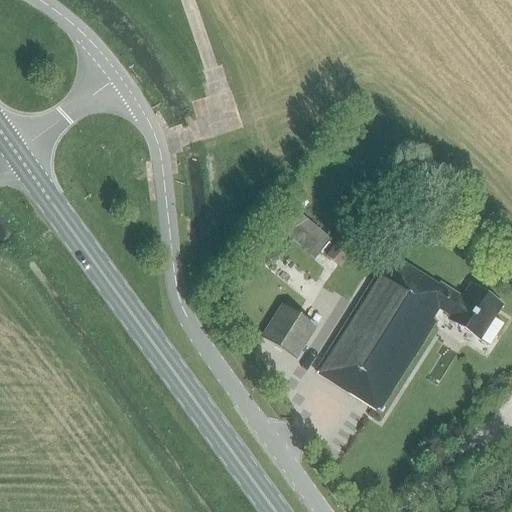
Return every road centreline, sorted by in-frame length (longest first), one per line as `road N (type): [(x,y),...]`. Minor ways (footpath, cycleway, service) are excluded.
road 1 (unclassified): [(322,511),(185,317),(158,150),(117,76)]
road 2 (primary): [(275,511),(15,155)]
road 3 (track): [(511,418),(480,433),(405,511)]
road 4 (unclassified): [(15,155),(117,76)]
